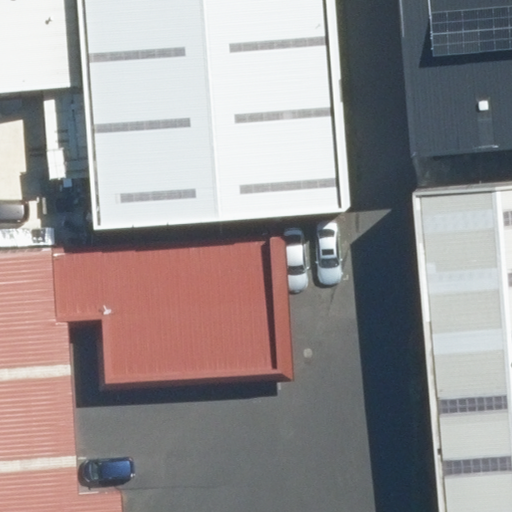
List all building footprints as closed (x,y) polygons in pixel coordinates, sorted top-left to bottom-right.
[(73,0),(0,0),(0,38),(76,32),(73,0)] [(89,0),(104,217),(347,201),(333,0),(89,0)] [(511,0),(390,0),(401,132),(511,123),(511,0)] [(511,511),(511,123),(400,132),(430,511),(511,511)] [(81,511),(56,191),(0,195),(0,511),(81,511)]
